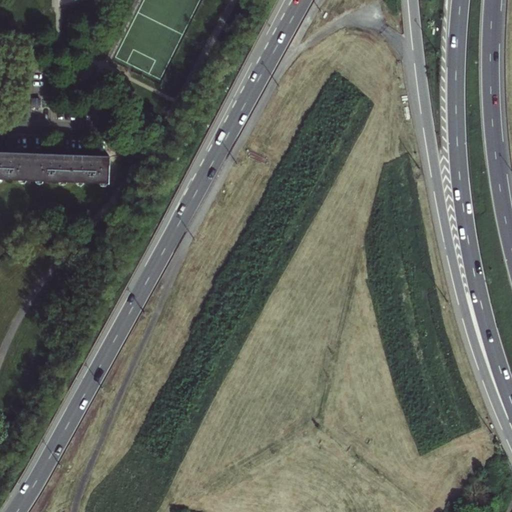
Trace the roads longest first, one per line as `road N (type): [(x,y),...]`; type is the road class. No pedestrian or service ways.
road 1 (trunk): [(413,0),(444,224),(474,342),(511,432)]
road 2 (motorway): [(228,136),(17,511)]
road 3 (trunk): [(460,0),(455,114),(466,231),(511,404)]
road 4 (trunk): [(511,250),(491,115),(493,0)]
road 5 (motorway): [(303,0),(228,136)]
road 6 (motorway): [(295,0),(228,136)]
